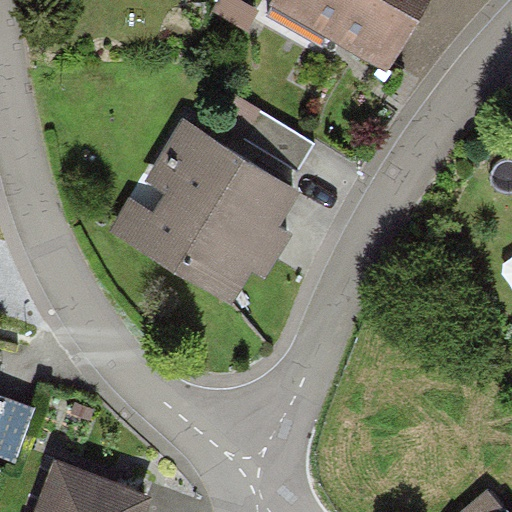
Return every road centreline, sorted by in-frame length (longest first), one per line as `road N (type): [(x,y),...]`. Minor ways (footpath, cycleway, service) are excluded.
road 1 (residential): [(262,496),(135,379),(54,255),(22,166),(0,27)]
road 2 (residential): [(511,38),(440,121),(337,291),(262,496)]
